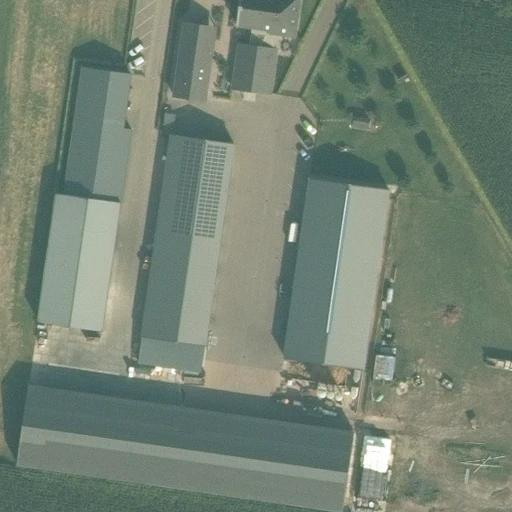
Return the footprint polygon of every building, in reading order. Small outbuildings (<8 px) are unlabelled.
[(240,0),(237,26),(245,27),(270,31),(269,34),(295,37),(300,0),(240,0)] [(239,45),(232,90),(270,95),(277,50),(243,45),(239,45)] [(181,47),(174,98),(204,102),(211,50),(181,47)] [(37,322),(103,332),(121,204),(131,130),(123,129),(131,76),(83,69),(64,195),(55,194),(37,322)] [(403,71),(395,76),(400,85),(408,80),(403,71)] [(354,116),(352,129),(367,132),(370,119),(354,116)] [(138,364),(200,373),(204,346),(205,347),(234,145),(171,136),(138,364)] [(389,191),(310,180),(284,359),(363,370),(389,191)] [(184,449),(186,430),(146,426),(144,445),(184,449)]
